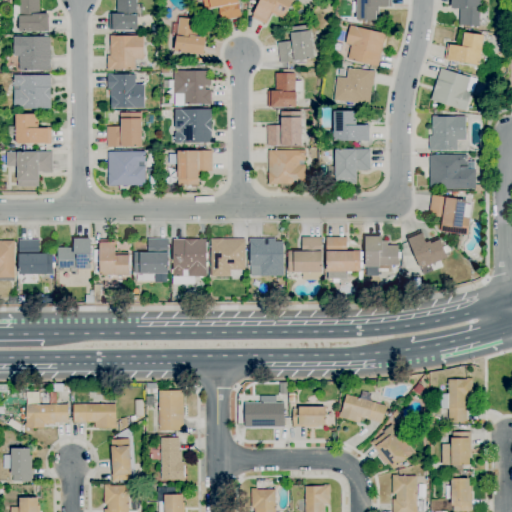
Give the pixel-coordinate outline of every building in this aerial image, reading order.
[(19,32),(19,17),(14,17),(13,5),(19,5),(19,0),(39,0),(40,14),(48,13),(49,31),(19,32)] [(137,0),(137,30),(115,30),(109,30),(109,14),(116,14),(116,0),(137,0)] [(221,21),(218,8),(205,10),(203,0),(237,0),(241,18),(221,21)] [(266,25),(251,18),(260,0),(292,0),(283,19),(271,13),(268,20),(266,25)] [(356,21),(356,13),(352,13),(352,2),(356,2),(356,0),(390,0),(390,7),(379,7),(379,21),(356,21)] [(479,26),(458,25),(459,9),(450,8),(450,0),(481,0),(481,7),(480,7),(479,26)] [(504,25),(496,25),(496,14),(504,14),(504,25)] [(203,55),(174,51),(176,35),(177,35),(179,17),(199,20),(197,36),(206,38),(203,55)] [(159,33),(152,33),(152,24),(160,24),(159,33)] [(280,63),(277,42),(291,41),(289,27),(309,25),(314,58),(280,63)] [(378,67),(348,59),(351,46),(345,44),(349,25),(386,34),(378,67)] [(449,61),(444,60),(447,44),(459,45),(461,32),(484,36),(479,65),(449,60),(449,61)] [(107,71),(107,55),(110,55),(110,35),(116,35),(116,36),(143,36),(144,59),(135,59),(135,69),(112,70),(107,71)] [(50,70),(19,70),(19,56),(13,56),(13,36),(50,36),(50,70)] [(162,74),(161,67),(169,66),(169,73),(162,74)] [(369,105),(334,101),(337,77),(346,78),(348,68),(368,71),(375,71),(373,86),(371,86),(369,105)] [(465,111),(431,100),(440,68),(477,79),(472,95),(470,94),(465,111)] [(211,105),(207,105),(183,104),(183,103),(177,103),(177,94),(173,94),(173,71),(208,71),(208,79),(211,79),(211,86),(205,86),(205,90),(211,90),(211,105)] [(268,108),(267,91),(275,91),(275,73),(295,73),(295,81),(302,81),(302,92),(296,92),(296,107),(268,108)] [(110,109),(110,89),(107,89),(107,74),(113,74),(135,74),(135,85),(143,85),(144,108),(110,109)] [(14,110),(14,76),(51,76),(51,109),(14,110)] [(211,143),(182,143),(174,144),(174,133),(176,133),(176,128),(174,128),(174,109),(211,109),(211,143)] [(302,146),(267,146),(267,125),(281,125),(281,117),(280,112),(301,111),(302,146)] [(366,142),(362,142),(362,141),(333,141),(333,111),(356,111),(356,125),(366,125),(366,142)] [(107,147),(106,127),(121,126),(121,113),(141,113),(141,147),(107,147)] [(51,144),(16,145),(15,114),(35,114),(38,114),(38,128),(51,127),(51,144)] [(435,151),(429,151),(429,137),(432,137),(432,116),(437,116),(437,117),(466,116),(466,141),(457,141),(457,150),(435,150),(435,151)] [(356,185),(335,185),(335,150),(355,149),(355,150),(370,149),(370,171),(356,171),(356,185)] [(268,185),(268,151),(306,150),(306,161),(304,161),(304,165),(306,165),(306,185),(268,185)] [(108,186),(108,152),(145,151),(145,162),(144,162),(144,166),(145,166),(145,185),(108,186)] [(178,185),(177,151),(212,151),(212,171),(198,171),(199,184),(178,185)] [(39,187),(18,187),(17,167),(6,167),(6,152),(17,152),(38,152),(39,152),(52,152),(52,173),(39,173),(39,187)] [(484,163),(480,162),(475,157),(475,153),(484,153),(484,163)] [(484,192),(474,192),(474,189),(430,190),(429,156),(467,155),(467,162),(474,162),(474,170),(475,170),(475,185),(484,185),(484,192)] [(157,176),(157,189),(149,189),(149,176),(157,176)] [(460,251),(457,251),(459,235),(440,232),(442,218),(428,216),(431,195),(466,200),(465,204),(471,205),(466,236),(462,235),(460,251)] [(423,276),(407,238),(421,231),(426,242),(430,241),(431,244),(440,240),(443,247),(447,245),(450,251),(446,253),(448,258),(431,265),(434,272),(423,276)] [(365,267),(365,236),(382,236),(382,241),(387,241),(387,245),(398,245),(398,266),(379,266),(379,267),(365,267)] [(322,281),(302,281),(302,273),(288,273),(288,251),(302,251),(302,238),(322,237),(322,281)] [(363,281),(359,281),(359,272),(353,272),(353,270),(351,270),(351,273),(347,273),(347,278),(328,278),(328,272),(326,272),(326,237),(346,237),(347,251),(362,251),(362,260),(360,261),(360,262),(362,262),(363,281)] [(91,269),(76,269),(57,269),(57,248),(73,248),(73,239),(91,239),(91,269)] [(134,274),(134,253),(148,252),(148,239),(168,239),(168,252),(168,274),(168,283),(154,283),(154,274),(134,274)] [(194,285),(173,285),(173,274),(171,274),(171,270),(172,270),(172,264),(171,264),(171,259),(173,259),(173,240),(206,239),(206,253),(208,253),(208,259),(205,259),(205,263),(208,263),(208,267),(206,267),(206,277),(205,277),(205,278),(199,278),(199,277),(194,277),(194,285)] [(211,277),(211,239),(245,239),(245,270),(230,270),(230,277),(211,277)] [(250,276),(250,239),(275,239),(275,242),(283,242),(283,276),(250,276)] [(19,275),(18,240),(39,240),(39,254),(52,253),(53,275),(19,275)] [(129,275),(100,276),(100,263),(93,263),(93,250),(100,250),(100,246),(99,246),(99,240),(115,240),(115,245),(115,254),(129,254),(129,275)] [(0,278),(0,241),(14,241),(14,250),(14,278),(0,278)] [(94,304),(93,285),(95,285),(95,282),(100,282),(100,285),(101,303),(94,304)] [(466,422),(448,422),(448,409),(440,409),(440,394),(448,394),(448,380),(466,379),(466,378),(472,378),(472,398),(466,398),(467,409),(466,409),(466,422)] [(279,395),(279,383),(286,383),(287,395),(279,395)] [(158,431),(158,391),(183,391),(183,431),(158,431)] [(381,424),(361,418),(359,423),(338,417),(339,413),(340,413),(345,395),(360,399),(362,391),(372,394),(369,402),(386,407),(381,424)] [(284,428),(244,428),(244,403),(260,403),(260,396),(276,396),(276,403),(284,403),(284,428)] [(95,428),(95,423),(73,423),(73,404),(115,404),(116,423),(117,423),(117,428),(95,428)] [(44,428),(25,428),(25,424),(26,424),(26,405),(68,405),(68,423),(55,423),(55,425),(44,425),(44,428)] [(318,427),(293,427),(293,409),(299,409),(299,407),(326,407),(325,426),(318,426),(318,427)] [(122,428),(120,419),(126,418),(128,426),(122,428)] [(393,470),(389,465),(388,466),(370,443),(374,439),(375,440),(384,434),(382,432),(391,425),(414,453),(407,459),(393,470)] [(462,470),(452,470),(452,465),(451,465),(442,465),(441,445),(450,444),(450,438),(452,438),(452,432),(470,432),(471,459),(469,459),(469,465),(462,465),(462,470)] [(180,481),(180,480),(161,480),(161,438),(180,438),(180,451),(181,451),(181,462),(184,462),(184,481),(180,481)] [(112,482),(110,455),(111,455),(111,446),(111,440),(129,439),(132,475),(130,475),(130,480),(118,481),(118,482),(112,482)] [(13,476),(11,476),(11,469),(3,469),(3,456),(11,456),(11,448),(30,448),(30,456),(32,456),(32,482),(13,482),(13,476)] [(471,511),(451,511),(450,478),(452,478),(452,471),(461,471),(461,478),(471,478),(471,511)] [(392,511),(392,499),(395,499),(395,495),(392,495),(392,475),(397,475),(397,476),(417,476),(417,511),(392,511)] [(104,511),(104,509),(107,509),(107,504),(103,504),(103,485),(110,485),(110,486),(129,486),(129,511),(104,511)] [(304,511),(304,487),(323,486),(323,485),(330,485),(330,505),(324,505),(324,511),(304,511)] [(255,511),(255,508),(251,508),(251,489),(257,489),(257,490),(275,490),(275,511),(255,511)] [(39,511),(10,511),(10,507),(17,507),(17,492),(27,492),(27,498),(38,498),(38,505),(39,505),(39,511)] [(158,511),(158,502),(164,502),(164,495),(182,494),(183,503),(184,503),(184,511),(158,511)]
